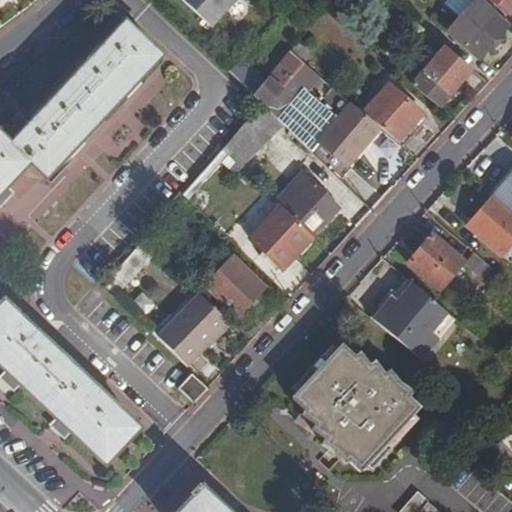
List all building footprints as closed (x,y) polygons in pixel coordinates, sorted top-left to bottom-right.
[(173,0),(208,31),(234,0),(173,0)] [(449,0),(445,5),(462,19),(449,34),(481,61),(509,27),(479,2),(477,3),(474,0),(449,0)] [(0,202),(9,193),(4,187),(27,162),(43,177),(159,57),(124,24),(100,49),(96,46),(87,55),(90,59),(43,108),(39,104),(29,115),(32,119),(29,123),(16,111),(0,127),(0,202)] [(473,70),(446,47),(413,87),(439,110),(473,70)] [(255,95),(254,96),(262,103),(281,122),(312,152),(323,142),(290,108),(305,89),(309,93),(322,77),(292,51),(255,95)] [(231,56),(223,64),(247,87),(255,79),(231,56)] [(422,113),(389,85),(364,114),(380,128),(397,143),(422,113)] [(281,122),(262,103),(223,147),(241,164),(281,122)] [(356,108),(324,144),(347,165),(380,128),(364,114),(356,108)] [(511,173),(492,197),(511,214),(511,173)] [(311,182),(285,209),(313,238),(340,210),(311,182)] [(502,261),(511,249),(511,214),(492,197),(465,229),(502,261)] [(251,238),(284,268),(313,238),(285,209),(282,206),(251,238)] [(466,262),(434,235),(409,265),(441,292),(466,262)] [(112,274),(106,285),(115,295),(156,252),(142,238),(120,263),(112,274)] [(467,265),(495,287),(504,277),(497,271),(487,262),(477,253),(467,265)] [(234,258),(206,288),(238,318),(266,288),(234,258)] [(394,293),(374,317),(422,357),(453,318),(411,284),(400,297),(394,293)] [(133,303),(142,314),(162,297),(153,286),(133,303)] [(233,327),(200,295),(158,337),(192,369),(233,327)] [(40,335),(3,302),(0,305),(0,365),(6,371),(2,376),(13,386),(17,381),(58,419),(53,424),(64,435),(69,429),(106,463),(139,426),(102,393),(105,389),(94,379),(91,382),(52,346),(55,342),(43,331),(40,335)] [(294,400),(307,408),(304,414),(318,424),(315,430),(327,439),(324,443),(338,453),(346,464),(351,462),(364,471),(421,405),(410,397),(411,390),(403,384),(397,378),(390,370),(386,372),(376,360),(371,363),(361,350),(356,353),(343,343),(294,400)] [(193,375),(180,388),(196,404),(209,390),(193,375)] [(304,414),(300,420),(315,430),(318,424),(304,414)] [(511,437),(508,434),(497,445),(511,459),(511,437)] [(229,511),(204,488),(181,511),(229,511)] [(418,494),(403,511),(419,511),(428,502),(418,494)] [(419,511),(439,511),(428,502),(419,511)]
